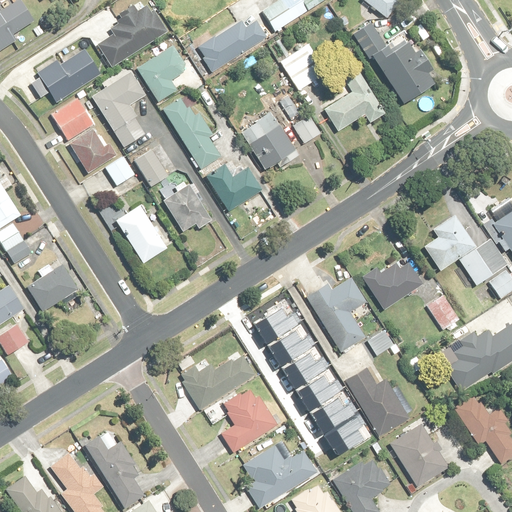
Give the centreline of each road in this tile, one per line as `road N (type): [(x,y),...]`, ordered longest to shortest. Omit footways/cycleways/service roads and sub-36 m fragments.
road 1 (tertiary): [(150,340),(488,119)]
road 2 (residential): [(0,114),(150,340)]
road 3 (residential): [(215,511),(122,358)]
road 4 (tertiary): [(0,437),(122,358)]
